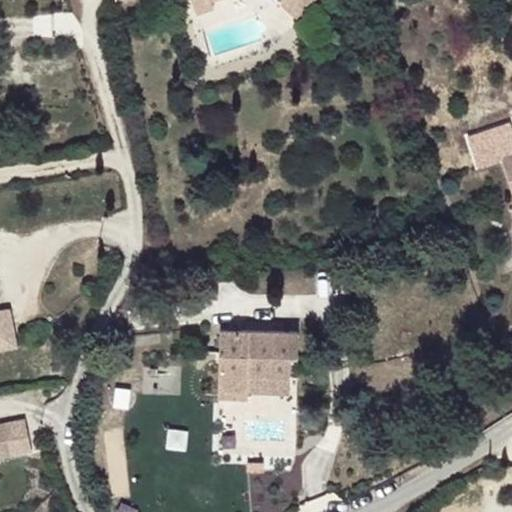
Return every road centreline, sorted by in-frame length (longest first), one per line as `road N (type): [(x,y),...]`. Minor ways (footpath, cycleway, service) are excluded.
road 1 (residential): [(338,511),(511,425)]
road 2 (unknown): [(119,154),(0,182)]
